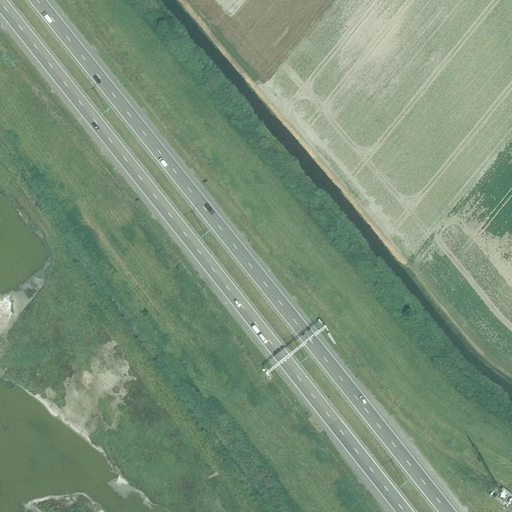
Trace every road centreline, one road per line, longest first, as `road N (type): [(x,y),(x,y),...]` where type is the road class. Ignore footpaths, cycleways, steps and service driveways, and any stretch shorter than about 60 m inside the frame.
road 1 (trunk): [(447,511),(36,0)]
road 2 (trunk): [(0,7),(403,511)]
